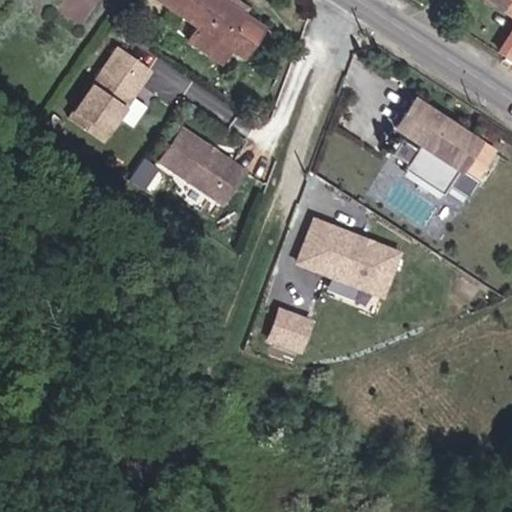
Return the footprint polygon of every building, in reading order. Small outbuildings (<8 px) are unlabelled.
[(176,13),(187,0),(145,0),(137,12),(155,25),(168,7),(176,13)] [(245,16),(222,0),(187,0),(176,13),(198,29),(189,44),(217,63),(227,48),(241,59),(263,28),(245,16)] [(250,7),(239,0),(222,0),(245,16),(250,7)] [(511,0),(503,0),(500,6),(511,14),(511,35),(499,56),(511,64),(511,0)] [(100,139),(148,67),(115,45),(68,117),(100,139)] [(121,118),(134,125),(146,104),(133,97),(121,118)] [(466,169),(484,141),(420,100),(402,128),(427,145),(424,150),(409,139),(398,155),(414,165),(411,170),(449,195),(455,187),(474,199),(485,182),(466,169)] [(249,171),(183,128),(161,162),(226,205),(249,171)] [(385,299),(405,249),(312,212),(292,262),(385,299)] [(317,319),(279,305),(267,339),(305,352),(317,319)]
